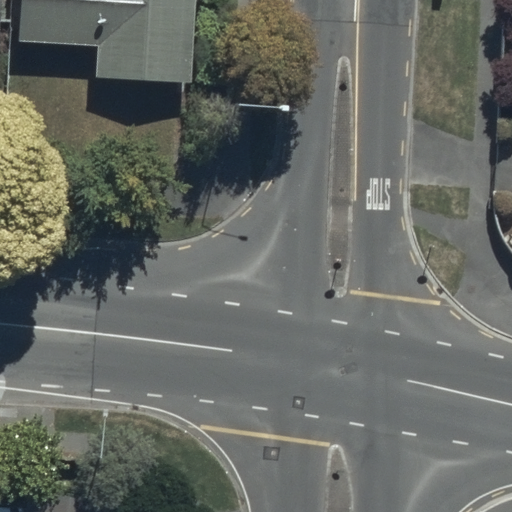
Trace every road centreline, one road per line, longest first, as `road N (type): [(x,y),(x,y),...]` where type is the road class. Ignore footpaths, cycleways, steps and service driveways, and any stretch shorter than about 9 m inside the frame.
road 1 (residential): [(350,0),(334,366)]
road 2 (secondary): [(0,322),(334,366)]
road 3 (secondary): [(334,366),(511,405)]
road 4 (tertiary): [(334,366),(335,511)]
